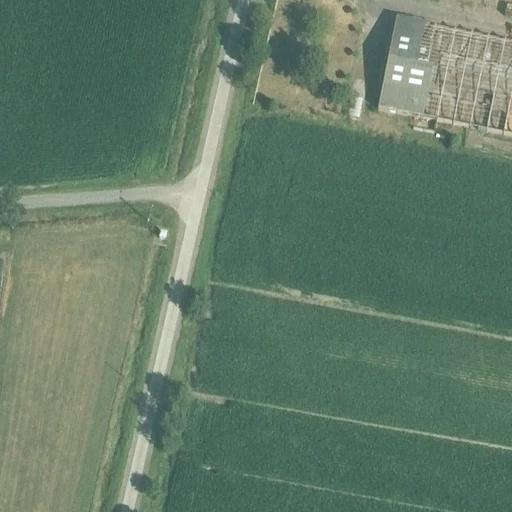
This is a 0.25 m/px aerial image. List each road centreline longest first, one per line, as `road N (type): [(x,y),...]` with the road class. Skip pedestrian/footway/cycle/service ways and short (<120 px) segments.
road 1 (unclassified): [(201,191),(129,511)]
road 2 (unclassified): [(201,191),(0,206)]
road 3 (unclassified): [(243,0),(201,191)]
